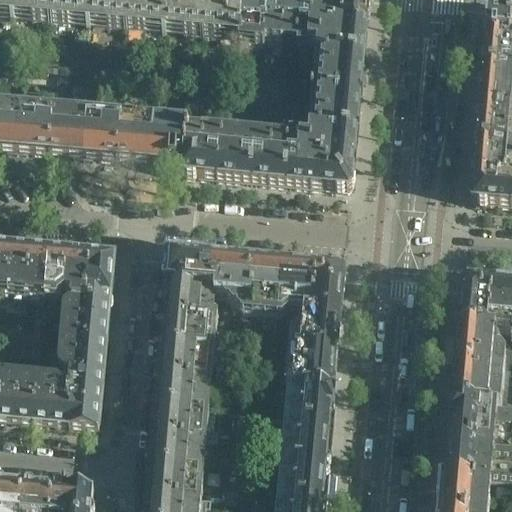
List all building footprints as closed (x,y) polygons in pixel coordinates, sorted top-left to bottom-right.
[(0,0),(0,18),(13,20),(14,0),(0,0)] [(50,27),(52,0),(14,0),(13,20),(32,22),(32,25),(50,27)] [(88,27),(90,0),(52,0),(50,27),(68,29),(69,25),(88,27)] [(126,34),(128,0),(90,0),(88,27),(108,29),(108,32),(126,34)] [(164,34),(166,0),(128,0),(126,34),(144,36),(144,32),(164,34)] [(201,41),(205,0),(166,0),(164,34),(184,35),(183,39),(201,41)] [(240,40),(243,0),(205,0),(201,41),(220,42),(220,39),(240,40)] [(264,46),(268,0),(243,0),(240,40),(239,44),(254,45),(253,49),(264,50),(264,46)] [(299,46),(303,2),(276,0),(268,0),(264,46),(282,48),(282,44),(299,46)] [(341,30),(344,6),(303,2),(299,46),(299,50),(318,51),(322,48),(322,42),(331,42),(333,29),(341,30)] [(364,65),(367,27),(369,25),(370,18),(368,16),(368,12),(365,8),(362,8),(360,5),(355,5),(352,7),(344,6),(341,30),(333,29),(331,42),(322,42),(322,48),(318,51),(317,60),(322,61),(364,65)] [(511,21),(504,21),(503,18),(497,18),(494,20),(492,20),(492,21),(489,23),(487,23),(487,26),(485,28),(484,35),(486,38),(483,76),(511,78),(511,21)] [(46,70),(47,58),(35,57),(34,69),(46,70)] [(58,71),(59,59),(47,58),(46,70),(49,70),(58,71)] [(360,103),(364,65),(322,61),(321,81),(315,81),(314,99),(360,103)] [(122,76),(123,64),(111,63),(110,75),(116,76),(122,76)] [(134,77),(135,66),(123,64),(122,76),(125,77),(133,77),(134,77)] [(45,82),(46,70),(34,69),(24,68),(23,80),(45,82)] [(57,83),(58,71),(49,70),(48,82),(57,83)] [(198,83),(199,71),(187,70),(186,82),(192,83),(198,83)] [(65,83),(66,71),(58,71),(57,83),(65,83)] [(210,84),(211,72),(199,71),(198,83),(210,84)] [(286,84),(287,72),(275,71),(274,83),(286,84)] [(125,77),(122,76),(116,76),(115,88),(123,89),(125,77)] [(511,78),(483,76),(476,152),(511,155),(511,78)] [(132,89),(133,77),(125,77),(123,89),(132,89)] [(260,94),(261,82),(248,81),(247,93),(260,94)] [(191,95),(192,83),(186,82),(183,82),(182,94),(191,95)] [(273,95),(274,83),(261,82),(260,94),(273,95)] [(285,96),(286,84),(274,83),(273,95),(285,96)] [(225,98),(226,86),(217,85),(216,97),(225,98)] [(259,106),(260,94),(247,93),(246,105),(259,106)] [(271,107),(273,95),(260,94),(259,106),(271,107)] [(284,108),(285,96),(273,95),(271,107),(284,108)] [(357,142),(359,116),(360,103),(314,99),(312,117),(317,117),(315,138),(357,142)] [(283,120),(284,108),(271,107),(270,119),(283,120)] [(0,155),(16,157),(20,114),(0,111),(0,155)] [(50,160),(53,122),(40,121),(41,115),(20,114),(16,157),(50,160)] [(83,163),(87,120),(66,118),(66,123),(53,122),(50,160),(83,163)] [(116,166),(120,128),(107,127),(107,121),(87,120),(83,163),(116,166)] [(150,169),(154,126),(133,124),(133,129),(120,128),(116,166),(150,169)] [(184,172),(187,139),(187,134),(174,133),(174,127),(154,126),(150,169),(168,171),(170,174),(176,175),(178,172),(183,172),(184,172)] [(217,186),(221,142),(221,137),(202,135),(202,141),(187,139),(184,172),(183,172),(182,182),(185,183),(187,186),(194,186),(197,184),(217,186)] [(353,180),(357,142),(315,138),(310,138),(309,145),(312,149),(312,157),(321,158),(320,171),(329,172),(326,196),(335,196),(337,199),(343,200),(345,197),(348,198),(352,194),(352,191),(355,189),(355,182),(353,180)] [(251,189),(255,140),(236,139),(236,144),(221,142),(217,186),(251,189)] [(285,192),(289,149),(274,147),(275,142),(255,140),(251,189),(285,192)] [(320,171),(321,158),(312,157),(312,149),(309,145),(290,143),(289,149),(285,192),(326,196),(329,172),(320,171)] [(508,186),(509,173),(511,173),(511,155),(476,152),(472,190),(470,192),(470,199),(471,201),(471,205),(475,209),(478,209),(480,212),(485,212),(487,210),(498,211),(500,185),(508,186)] [(511,212),(511,173),(509,173),(508,186),(500,185),(498,211),(511,212)] [(27,300),(31,259),(0,256),(0,302),(6,303),(7,299),(27,300)] [(65,300),(68,263),(31,259),(27,300),(27,305),(44,307),(44,302),(61,303),(65,300)] [(216,297),(218,266),(175,262),(172,293),(216,297)] [(111,304),(114,267),(68,263),(65,300),(73,301),(72,310),(110,313),(112,311),(113,306),(111,304)] [(251,318),(254,287),(250,287),(251,269),(218,266),(216,297),(215,303),(223,304),(225,306),(229,307),(233,311),(238,312),(238,317),(251,318)] [(280,320),(284,272),(251,269),(250,287),(254,287),(251,318),(280,320)] [(313,319),(317,275),(284,272),(280,320),(290,321),(290,316),(306,318),(313,319)] [(341,321),(344,282),(340,277),(317,275),(313,319),(341,321)] [(487,335),(491,291),(468,289),(463,293),(460,333),(487,335)] [(511,343),(511,292),(491,291),(487,335),(494,336),(496,337),(511,339),(511,343)] [(214,318),(215,303),(216,297),(172,293),(169,323),(217,327),(217,318),(214,318)] [(107,349),(110,313),(72,310),(69,313),(67,328),(62,332),(61,345),(66,345),(107,349)] [(337,358),(341,321),(313,319),(306,318),(305,326),(300,330),(300,335),(297,334),(295,336),(293,354),(337,358)] [(210,357),(212,336),(216,336),(217,327),(169,323),(167,353),(210,357)] [(44,340),(45,328),(36,328),(35,340),(44,340)] [(499,374),(501,350),(497,345),(495,345),(496,337),(494,336),(487,335),(460,333),(456,370),(499,374)] [(0,346),(10,347),(11,338),(0,336),(0,346)] [(22,348),(23,339),(11,338),(10,347),(22,348)] [(34,349),(35,340),(23,339),(22,348),(34,349)] [(43,352),(44,343),(44,340),(35,340),(34,349),(34,351),(43,352)] [(104,384),(107,349),(66,345),(63,376),(67,381),(71,381),(104,384)] [(42,364),(43,352),(34,351),(33,364),(42,364)] [(208,377),(210,357),(167,353),(164,382),(211,387),(212,378),(208,377)] [(334,396),(337,358),(293,354),(291,373),(288,372),(286,391),(289,391),(334,396)] [(498,392),(499,374),(456,370),(453,408),(496,412),(500,412),(501,392),(498,392)] [(0,427),(33,430),(37,388),(17,387),(18,383),(2,381),(2,385),(0,402),(0,427)] [(99,436),(104,384),(71,381),(70,391),(72,392),(69,434),(69,435),(99,438),(99,436)] [(205,416),(207,395),(210,396),(211,387),(164,382),(161,412),(205,416)] [(69,434),(72,392),(70,391),(53,390),(50,386),(37,385),(37,388),(33,430),(69,434)] [(334,415),(335,400),(333,400),(334,396),(289,391),(288,407),(292,408),(290,429),(330,433),(332,415),(334,415)] [(495,430),(496,412),(453,408),(453,410),(451,410),(449,426),(451,426),(450,445),(488,448),(490,430),(495,430)] [(246,420),(247,412),(236,411),(235,419),(246,420)] [(203,437),(205,416),(161,412),(159,442),(206,446),(207,437),(203,437)] [(246,425),(246,420),(235,419),(234,427),(245,428),(246,425)] [(259,464),(263,427),(246,425),(245,428),(242,462),(257,464),(259,464)] [(323,509),(330,433),(290,429),(288,450),(284,450),(281,484),(285,485),(284,489),(255,486),(257,464),(242,462),(241,471),(241,479),(240,487),(239,501),(282,505),(323,509)] [(200,475),(201,455),(205,455),(206,446),(159,442),(156,471),(200,475)] [(511,450),(488,448),(450,445),(446,481),(490,485),(511,487),(511,450)] [(241,479),(241,471),(230,470),(230,478),(241,479)] [(198,496),(200,475),(156,471),(153,501),(200,505),(201,496),(198,496)] [(240,487),(241,479),(230,478),(229,486),(240,487)] [(488,503),(490,485),(446,481),(443,511),(482,511),(483,503),(488,503)] [(21,511),(24,490),(5,488),(3,485),(0,484),(0,511),(21,511)] [(51,511),(54,492),(35,490),(32,487),(27,487),(24,490),(21,511),(51,511)] [(92,511),(94,496),(64,493),(61,490),(57,489),(54,492),(51,511),(92,511)] [(199,511),(200,505),(153,501),(152,511),(199,511)]
